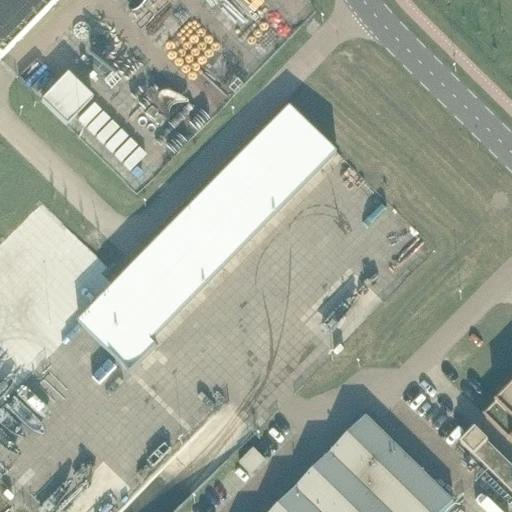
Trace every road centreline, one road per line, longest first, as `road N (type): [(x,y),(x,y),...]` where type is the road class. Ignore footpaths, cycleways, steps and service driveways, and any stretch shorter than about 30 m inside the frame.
road 1 (unclassified): [(368,8),(130,243),(0,118)]
road 2 (unclassified): [(511,271),(408,376),(365,384),(240,511)]
road 3 (unclassified): [(511,153),(368,8)]
